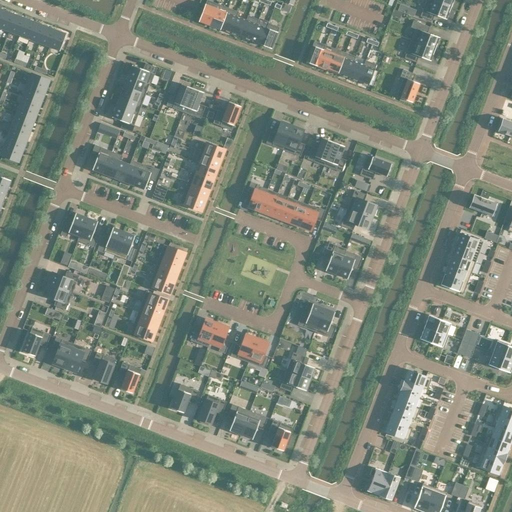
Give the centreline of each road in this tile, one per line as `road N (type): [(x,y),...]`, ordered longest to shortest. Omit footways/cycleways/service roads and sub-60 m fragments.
road 1 (residential): [(119,36),(420,151)]
road 2 (residential): [(0,366),(297,481)]
road 3 (residential): [(363,303),(297,481)]
road 4 (residential): [(420,151),(363,303)]
road 5 (residential): [(477,0),(420,151)]
road 6 (residential): [(341,496),(396,350)]
road 7 (residential): [(60,189),(197,239)]
road 8 (residential): [(419,291),(465,168)]
road 9 (residential): [(465,168),(511,46)]
road 10 (residential): [(293,277),(273,328),(203,301)]
road 11 (residential): [(396,350),(511,395)]
